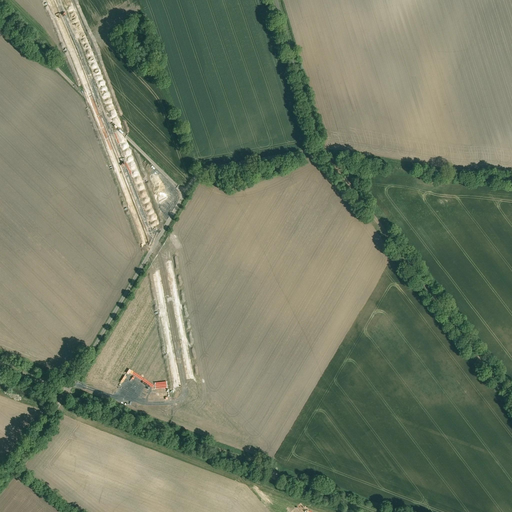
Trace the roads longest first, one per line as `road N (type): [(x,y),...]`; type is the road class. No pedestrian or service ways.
road 1 (unclassified): [(275,0),(316,145),(208,169),(192,180),(67,394)]
road 2 (track): [(511,179),(316,145),(511,399)]
road 3 (track): [(378,511),(67,394)]
road 4 (track): [(182,197),(0,11)]
